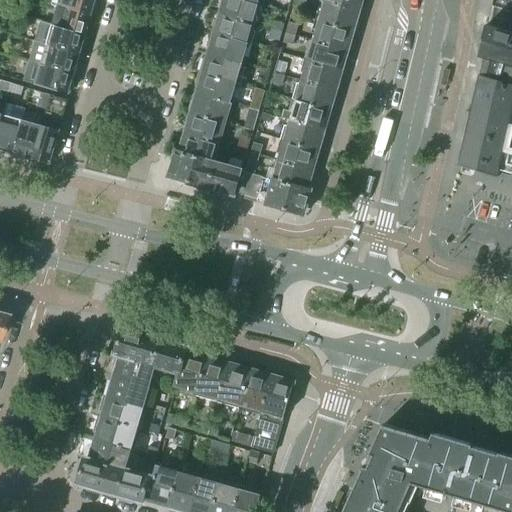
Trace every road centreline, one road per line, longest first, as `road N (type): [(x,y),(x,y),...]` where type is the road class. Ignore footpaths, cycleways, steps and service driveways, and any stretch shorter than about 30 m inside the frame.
road 1 (secondary): [(357,277),(422,0)]
road 2 (residential): [(46,494),(96,309)]
road 3 (secondary): [(309,264),(230,242),(174,243),(123,230)]
road 4 (tertiary): [(296,511),(352,352)]
road 5 (secondary): [(110,277),(266,330)]
road 6 (residential): [(90,93),(61,213)]
road 7 (residential): [(123,230),(157,112)]
